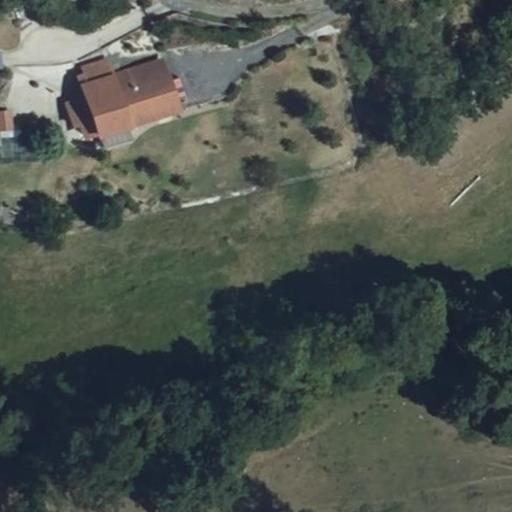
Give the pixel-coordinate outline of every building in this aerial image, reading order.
[(100,57),(105,74),(127,68),(122,51),(100,57)] [(105,74),(103,75),(112,108),(116,121),(145,113),(137,84),(186,71),(181,53),(127,68),(105,74)] [(186,71),(137,84),(145,113),(194,99),(186,71)] [(112,108),(103,75),(95,77),(92,114),(112,108)] [(21,88),(20,99),(31,100),(32,89),(21,88)] [(13,110),(0,110),(0,151),(12,152),(13,110)]
